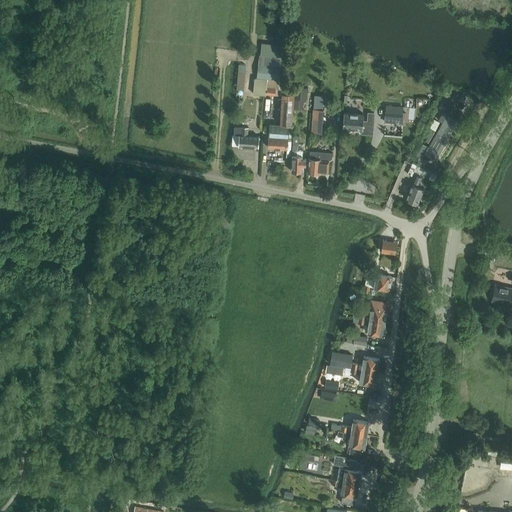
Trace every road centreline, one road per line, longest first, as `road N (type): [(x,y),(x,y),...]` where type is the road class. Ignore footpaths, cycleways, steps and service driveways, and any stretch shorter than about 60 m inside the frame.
road 1 (unclassified): [(420,231),(360,207),(0,137)]
road 2 (unknown): [(378,452),(408,226)]
road 3 (tertiary): [(415,511),(443,323)]
road 4 (tertiary): [(443,323),(455,224),(482,155)]
